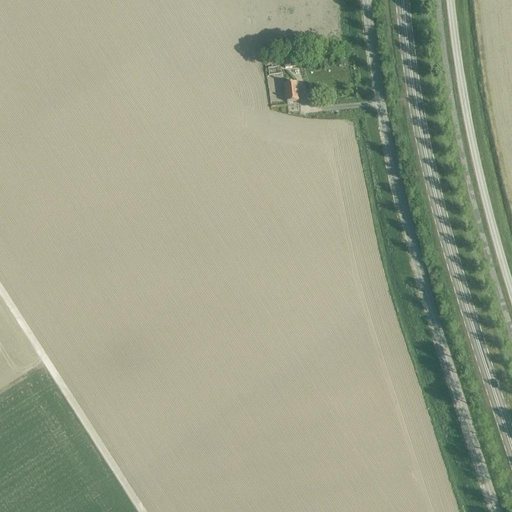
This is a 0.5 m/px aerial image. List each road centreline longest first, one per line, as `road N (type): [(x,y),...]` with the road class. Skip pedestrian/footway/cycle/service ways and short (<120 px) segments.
road 1 (unclassified): [(495,511),(395,183),(366,0)]
road 2 (secondary): [(511,448),(428,169),(402,0)]
road 3 (unclassified): [(449,0),(478,171),(511,294)]
